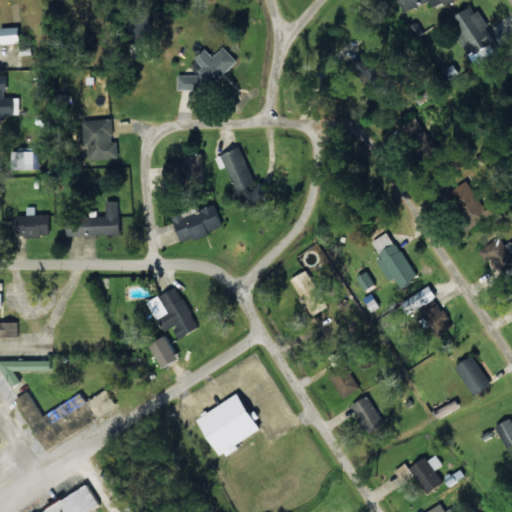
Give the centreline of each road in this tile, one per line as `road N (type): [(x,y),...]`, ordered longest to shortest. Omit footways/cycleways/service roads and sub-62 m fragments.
road 1 (residential): [(343,511),(247,366),(223,292),(143,277),(0,271)]
road 2 (residential): [(511,405),(366,183),(247,158)]
road 3 (residential): [(0,502),(47,472),(124,446),(247,366)]
road 4 (residential): [(143,277),(153,183),(198,158),(247,158)]
road 5 (residential): [(442,0),(282,15)]
road 6 (residential): [(223,292),(306,208),(311,173)]
road 7 (residential): [(247,158),(282,15)]
